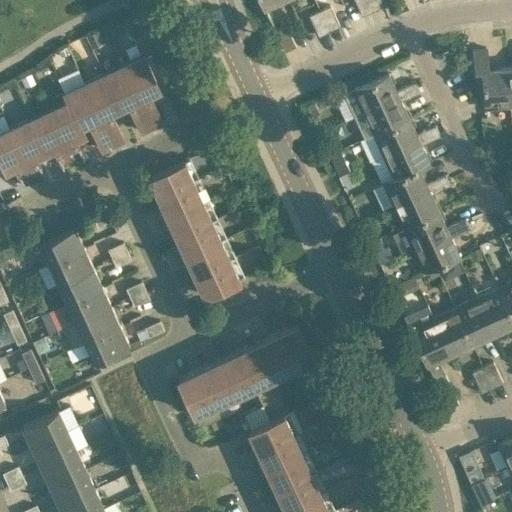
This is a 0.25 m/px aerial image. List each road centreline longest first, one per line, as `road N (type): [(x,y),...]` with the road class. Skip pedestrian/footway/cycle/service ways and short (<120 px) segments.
road 1 (residential): [(255,511),(231,456),(197,471),(144,353),(189,331)]
road 2 (residential): [(496,213),(408,27)]
road 3 (unclassified): [(425,451),(337,269)]
road 4 (unclassified): [(337,269),(259,99)]
road 5 (residential): [(189,331),(111,164)]
road 6 (residential): [(259,99),(408,27)]
road 7 (residential): [(189,331),(337,269)]
